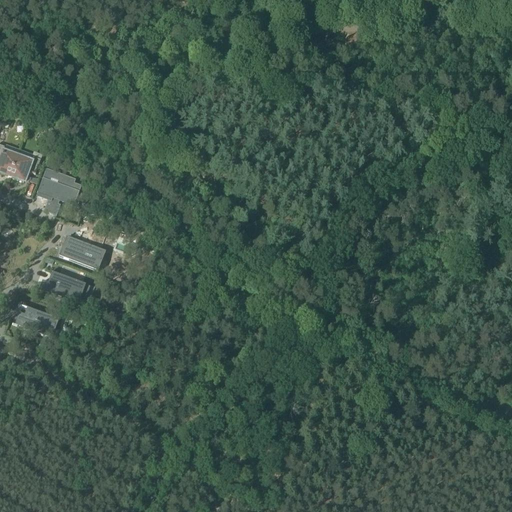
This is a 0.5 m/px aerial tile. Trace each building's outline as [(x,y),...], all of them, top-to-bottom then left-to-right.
[(0,175),(9,179),(17,158),(3,153),(5,149),(0,147),(0,175)] [(30,163),(17,158),(9,179),(23,184),(27,174),(35,177),(42,157),(33,154),(31,159),(30,163)] [(50,203),(47,202),(43,213),(56,217),(60,206),(58,206),(59,203),(74,208),(81,188),(74,185),(75,181),(45,170),(36,195),(51,201),(50,203)] [(67,249),(63,260),(98,273),(105,254),(67,239),(63,248),(67,249)] [(39,290),(39,292),(78,306),(81,298),(85,287),(90,289),(90,288),(50,273),(50,274),(51,275),(48,285),(42,283),(41,286),(40,288),(39,290)] [(17,314),(12,326),(47,339),(55,342),(59,332),(55,330),(59,321),(19,307),(17,314)]
